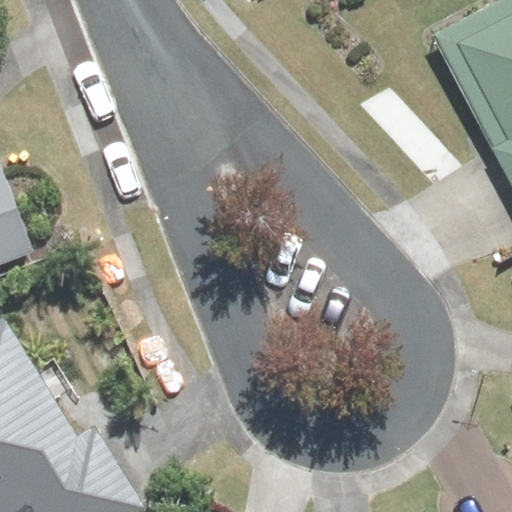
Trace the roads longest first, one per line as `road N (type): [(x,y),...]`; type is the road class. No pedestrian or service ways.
road 1 (residential): [(397,422),(346,441),(286,423),(269,409),(254,385),(192,184),(171,83)]
road 2 (residential): [(171,83),(271,165),(411,314),(422,376),(397,422)]
